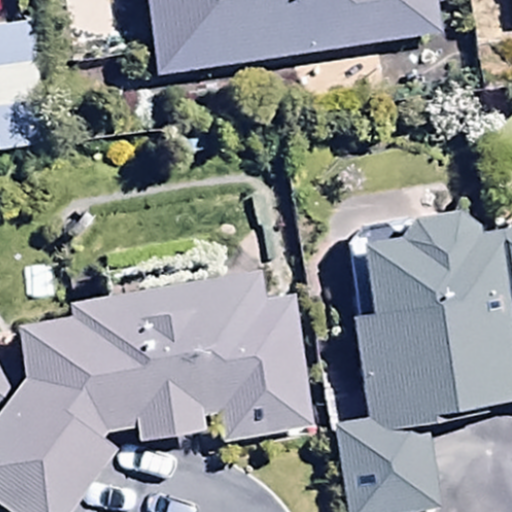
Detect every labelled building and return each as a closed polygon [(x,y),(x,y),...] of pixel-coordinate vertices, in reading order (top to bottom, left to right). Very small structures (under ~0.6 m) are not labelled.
[(133,0),(142,70),(429,32),(424,0),(133,0)] [(511,0),(501,0),(507,29),(511,27),(511,0)] [(0,149),(39,146),(26,22),(0,24),(0,149)] [(511,213),(459,220),(433,201),(385,209),(378,227),(337,233),(349,305),(333,308),(351,422),(318,427),(331,511),(417,511),(428,510),(413,420),(511,404),(511,213)] [(304,425),(279,291),(250,296),(243,260),(51,297),(54,312),(0,323),(11,378),(0,392),(0,511),(58,511),(109,444),(93,433),(123,427),(126,443),(193,431),(189,409),(204,407),(210,442),(304,425)]
